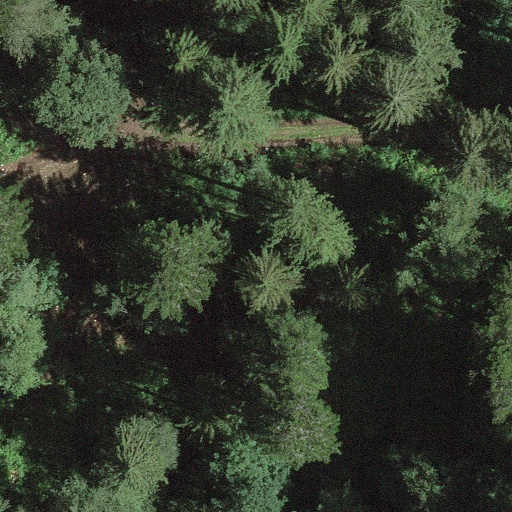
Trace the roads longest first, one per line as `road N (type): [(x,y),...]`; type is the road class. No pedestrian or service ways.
road 1 (track): [(0,99),(46,134),(80,135),(284,128),(511,100)]
road 2 (track): [(98,0),(105,31),(98,120),(52,159),(0,173)]
